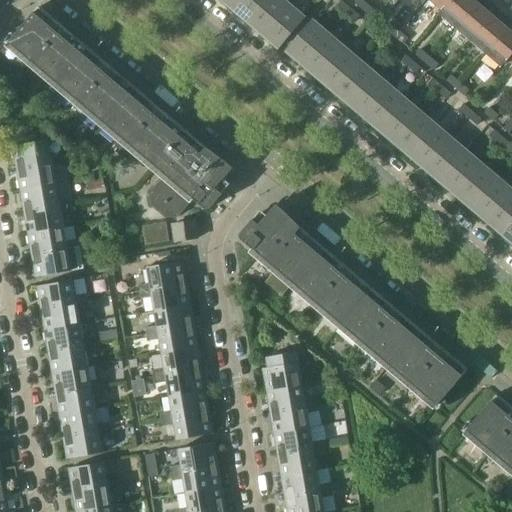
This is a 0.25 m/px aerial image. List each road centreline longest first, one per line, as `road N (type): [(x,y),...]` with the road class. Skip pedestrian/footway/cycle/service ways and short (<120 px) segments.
road 1 (residential): [(44,511),(0,257),(0,23),(19,0)]
road 2 (residential): [(511,286),(174,0)]
road 3 (residential): [(273,163),(218,230),(212,256),(256,511)]
road 4 (residential): [(273,163),(511,364)]
road 5 (residential): [(79,0),(273,163)]
